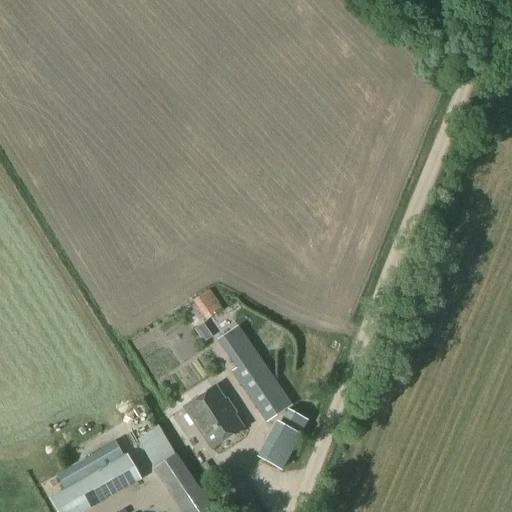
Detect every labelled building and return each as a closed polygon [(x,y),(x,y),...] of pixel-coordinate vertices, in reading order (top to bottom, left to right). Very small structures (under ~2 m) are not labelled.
[(209,291),(193,302),(206,321),(222,310),(209,291)] [(237,332),(220,343),(247,383),(243,386),(265,419),(286,404),(265,371),(237,332)] [(213,387),(182,407),(210,449),(241,429),(213,387)] [(275,423),(257,457),(278,469),(297,435),(303,422),(285,413),(279,425),(275,423)] [(128,453),(48,500),(54,511),(86,511),(143,479),(128,453)] [(210,511),(175,456),(154,469),(181,511),(210,511)] [(236,472),(214,487),(230,511),(258,511),(249,499),(252,497),(236,472)]
